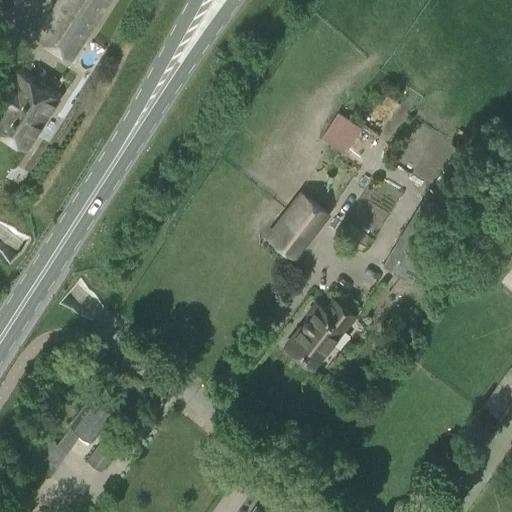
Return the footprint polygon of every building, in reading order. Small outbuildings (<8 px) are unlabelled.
[(79,42),(106,0),(58,0),(35,37),(56,51),(67,34),(79,42)] [(0,98),(1,99),(0,101),(0,133),(24,149),(56,98),(18,73),(8,88),(6,87),(1,88),(0,89),(0,98)] [(338,110),(323,138),(349,151),(363,123),(338,110)] [(429,187),(425,195),(447,209),(449,205),(448,204),(450,200),(429,187)] [(300,189),(264,235),(295,258),(330,213),(300,189)] [(411,281),(436,238),(452,211),(447,209),(425,195),(423,194),(381,264),(411,281)] [(454,208),(452,211),(436,238),(451,247),(454,242),(455,243),(470,218),(454,208)] [(342,238),(360,249),(368,236),(350,225),(342,238)] [(492,279),(511,256),(511,246),(503,238),(477,266),(492,279)] [(355,316),(330,297),(322,308),(314,303),(306,312),(307,313),(316,320),(310,328),(332,344),(345,326),(346,327),(355,316)] [(316,320),(307,313),(306,315),(309,317),(305,319),(303,321),(302,324),(304,330),(298,326),(283,346),(313,369),(332,344),(310,328),(316,320)] [(486,404),(506,418),(511,409),(511,368),(511,369),(486,404)] [(69,423),(70,424),(81,432),(91,439),(112,411),(90,396),(69,423)] [(48,477),(81,432),(70,424),(56,444),(45,436),(26,461),(48,477)] [(99,470),(111,453),(99,444),(87,460),(99,470)] [(0,511),(17,511),(22,505),(4,493),(0,498),(0,511)]
